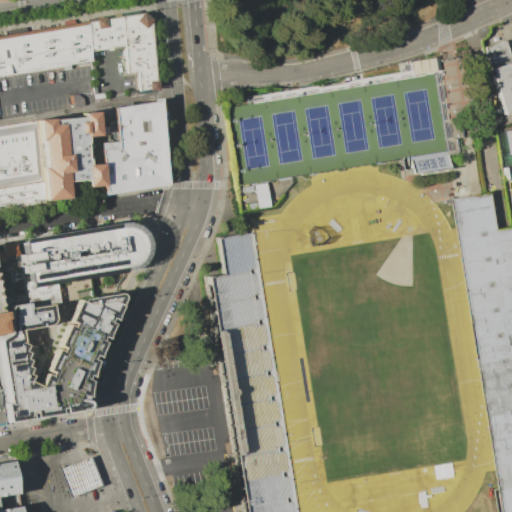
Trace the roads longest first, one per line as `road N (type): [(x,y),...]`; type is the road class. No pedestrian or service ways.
road 1 (tertiary): [(124,424),(126,380),(202,205),(199,67)]
road 2 (tertiary): [(183,203),(113,369),(108,427)]
road 3 (tertiary): [(168,0),(183,203)]
road 4 (residential): [(183,203),(0,228)]
